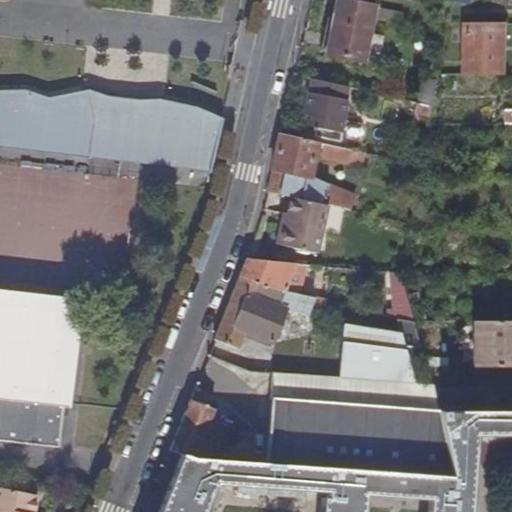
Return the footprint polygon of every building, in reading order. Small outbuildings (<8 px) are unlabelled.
[(361,62),(373,8),(336,0),(325,55),(361,62)] [(463,75),(502,74),(503,25),(446,25),(446,30),(463,31),(463,75)] [(323,82),(312,80),(309,94),(303,126),(312,129),(312,130),(315,131),(314,135),(338,140),(343,122),(341,121),(345,101),(348,88),(323,82)] [(0,142),(108,155),(111,129),(104,94),(65,101),(41,94),(0,95),(0,142)] [(415,113),(430,116),(432,106),(417,103),(415,113)] [(353,197),(309,176),(314,152),(321,153),(320,157),(345,162),(348,149),(281,134),(268,193),(289,198),(299,200),(326,207),(350,211),(353,197)] [(363,153),(348,149),(345,162),(360,165),(363,153)] [(83,152),(80,165),(122,173),(125,161),(83,152)] [(274,244),(316,253),(326,207),(299,200),(289,198),(283,227),(278,226),(274,244)] [(276,263),(247,260),(241,276),(267,286),(273,288),(297,294),(300,294),(313,297),(314,291),(298,288),(303,265),(276,263)] [(400,273),(388,272),(392,314),(412,318),(400,273)] [(244,333),(271,342),(283,310),(293,314),(295,306),(300,294),(297,294),(273,288),(267,286),(241,276),(215,340),(238,349),(244,333)] [(314,297),(325,299),(326,294),(314,291),(313,297),(314,297)] [(295,306),(309,311),(314,297),(313,297),(300,294),(295,306)] [(70,406),(82,305),(0,295),(0,443),(59,450),(63,406),(70,406)] [(342,324),(338,378),(408,384),(409,365),(423,358),(411,318),(395,315),(400,328),(342,324)] [(511,321),(474,322),(474,367),(511,367),(511,321)] [(266,464),(451,477),(438,412),(431,386),(408,384),(338,378),(272,373),(270,401),(415,411),(413,444),(268,434),(266,464)] [(182,454),(195,458),(211,459),(216,445),(223,448),(228,435),(206,427),(214,409),(191,401),(171,450),(182,454)] [(413,444),(415,411),(270,401),(268,434),(413,444)] [(322,511),(361,511),(363,494),(430,499),(429,511),(469,511),(476,436),(511,435),(511,412),(438,412),(451,477),(266,464),(233,462),(221,460),(211,459),(195,458),(182,454),(158,511),(203,511),(214,484),(239,485),(239,493),(305,497),(306,490),(329,491),(328,500),(323,499),(322,511)] [(34,511),(38,493),(0,486),(0,511),(34,511)]
